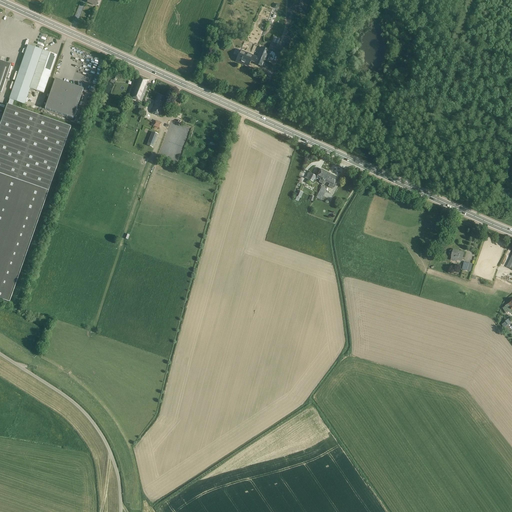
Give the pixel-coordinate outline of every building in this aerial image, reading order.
[(286,53),(290,42),(286,41),(282,51),(286,53)] [(10,100),(13,101),(24,105),(29,89),(42,51),(28,46),(9,100),(10,100)] [(257,58),(240,51),(236,61),(248,66),(251,60),(255,62),(254,64),(262,67),(268,50),(261,47),(257,58)] [(42,51),(29,89),(43,94),(57,56),(42,51)] [(0,92),(2,93),(11,64),(0,60),(0,92)] [(141,102),(147,87),(146,87),(149,80),(138,75),(129,97),(141,102)] [(55,79),(44,109),(73,119),(83,89),(55,79)] [(159,116),(166,97),(158,94),(151,113),(159,116)] [(0,299),(9,303),(70,127),(11,107),(8,106),(7,105),(0,125),(0,299)] [(153,127),(159,129),(162,123),(156,121),(153,127)] [(321,169),(317,177),(321,179),(319,182),(323,184),(324,181),(328,173),(321,169)] [(309,172),(306,178),(313,182),(316,176),(309,172)] [(334,188),(336,183),(335,182),(337,178),(328,173),(324,181),(329,184),(328,186),(332,188),(334,188)] [(321,201),(327,189),(322,186),(316,198),(321,201)] [(303,193),(299,191),(296,196),(297,196),(295,200),(298,201),(300,198),(301,198),(303,193)] [(452,256),(451,257),(458,259),(458,260),(462,261),(464,253),(453,250),(452,250),(450,251),(450,253),(450,255),(452,256)] [(462,269),(467,271),(470,272),(472,268),(468,267),(469,263),(464,261),(462,269)] [(502,276),(511,281),(511,275),(504,272),(502,276)]
